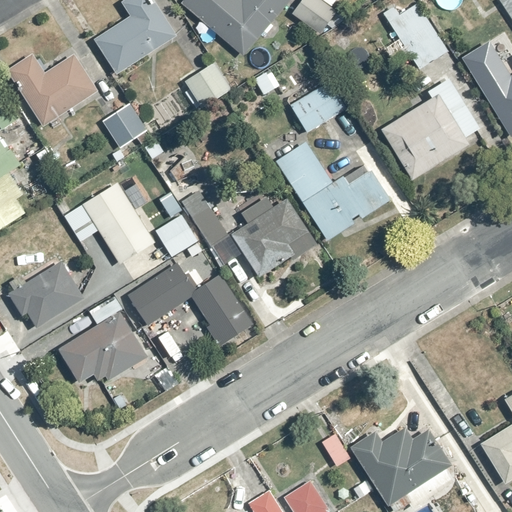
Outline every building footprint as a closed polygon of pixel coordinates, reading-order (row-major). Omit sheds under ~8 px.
[(178,35),(155,0),(125,0),(134,15),(96,39),(118,73),(178,35)] [(245,54),(263,32),(268,36),(276,26),(271,23),(290,0),(185,0),(184,3),(245,54)] [(301,0),(293,12),(322,33),(338,11),(330,5),(331,0),(301,0)] [(415,0),(402,0),(382,12),(418,71),(448,53),(415,0)] [(511,0),(500,0),(511,18),(511,0)] [(99,90),(75,53),(47,71),(34,52),(8,69),(45,125),(99,90)] [(232,88),(217,62),(187,80),(203,106),(232,88)] [(272,69),(256,77),(265,95),(281,87),(272,69)] [(511,76),(486,93),(511,135),(511,76)] [(0,179),(23,165),(2,130),(24,117),(0,78),(0,107),(1,110),(0,110),(0,179)] [(351,105),(335,78),(291,104),(307,131),(351,105)] [(482,127),(451,78),(428,92),(431,97),(382,128),(414,179),(472,142),(468,136),(482,127)] [(149,129),(132,102),(103,121),(121,148),(149,129)] [(333,180),(307,139),(277,158),(328,239),(392,200),(366,159),(345,172),(333,180)] [(24,193),(12,173),(0,180),(0,229),(28,212),(19,196),(24,193)] [(157,240),(118,178),(64,212),(82,241),(101,229),(122,262),(157,240)] [(318,243),(287,198),(233,234),(262,276),(292,255),(295,259),(318,243)] [(198,241),(183,214),(157,228),(173,255),(198,241)] [(202,288),(182,259),(130,295),(150,325),(192,296),(225,344),(254,323),(221,275),(202,288)] [(62,260),(11,294),(24,315),(28,312),(39,327),(86,296),(62,260)] [(97,373),(100,378),(108,373),(111,378),(152,354),(116,294),(91,309),(99,324),(61,346),(82,382),(97,373)] [(511,393),(506,397),(511,407),(511,423),(482,442),(506,483),(511,479),(511,393)] [(456,481),(448,469),(457,463),(434,427),(418,437),(410,424),(385,439),(379,430),(354,446),(389,503),(394,511),(397,511),(408,505),(411,509),(456,481)] [(353,456),(337,432),(323,441),(338,465),(353,456)] [(334,511),(312,474),(282,491),(294,511),(334,511)] [(286,511),(273,489),(249,503),(254,511),(242,511),(240,508),(233,511),(286,511)]
